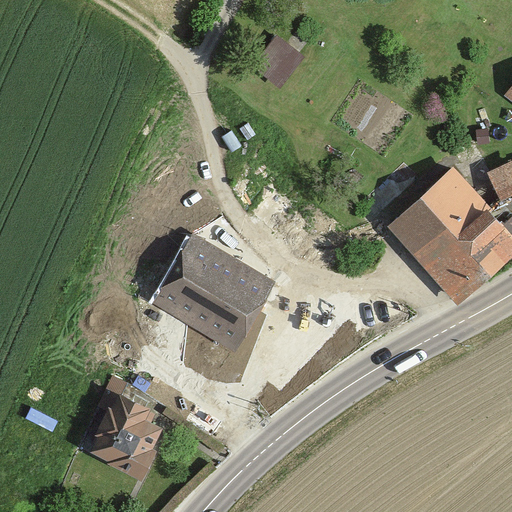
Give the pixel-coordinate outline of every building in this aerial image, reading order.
[(251,64),(282,86),(305,53),(274,31),(251,64)] [(511,195),(511,160),(491,172),(504,199),(511,195)] [(511,231),(455,166),(390,221),(458,300),(511,254),(511,231)] [(274,186),(250,213),(273,233),(297,205),(274,186)] [(194,232),(156,301),(240,347),(278,279),(194,232)] [(151,344),(113,325),(97,356),(135,375),(151,344)] [(123,388),(91,448),(143,475),(170,424),(157,417),(162,409),(123,388)]
